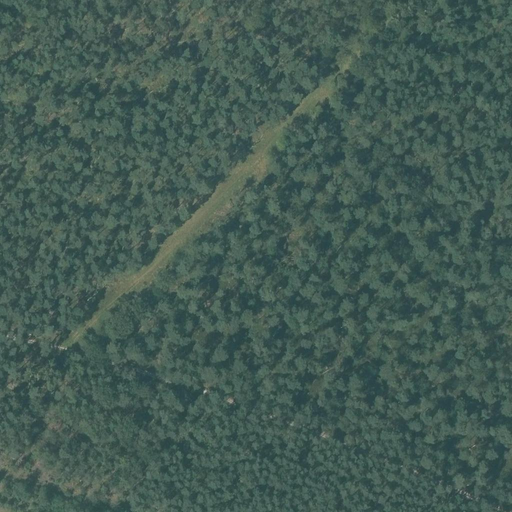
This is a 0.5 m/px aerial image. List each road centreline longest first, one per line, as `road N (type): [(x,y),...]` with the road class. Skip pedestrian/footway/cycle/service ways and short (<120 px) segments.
road 1 (track): [(0,336),(212,395),(505,511)]
road 2 (unknown): [(403,0),(53,346)]
